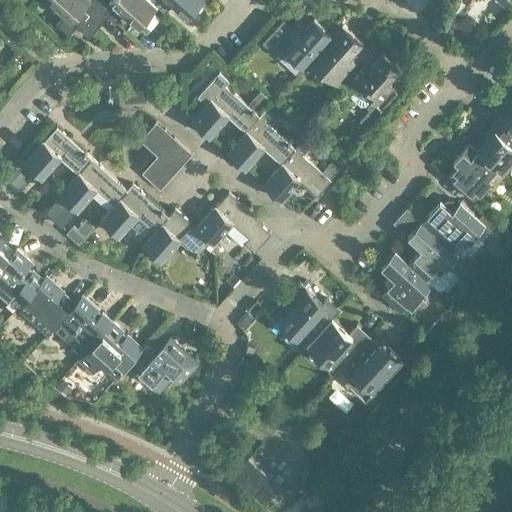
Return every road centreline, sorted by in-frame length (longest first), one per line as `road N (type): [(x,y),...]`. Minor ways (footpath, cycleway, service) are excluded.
road 1 (residential): [(0,122),(62,68),(196,56),(251,0)]
road 2 (residential): [(298,236),(351,246),(414,173),(411,138),(465,77)]
road 3 (residential): [(0,192),(101,273),(228,320)]
road 4 (tertiary): [(165,500),(99,466),(0,434)]
road 5 (residential): [(298,236),(211,157),(176,195)]
road 6 (residential): [(179,471),(218,387),(228,320)]
road 7 (residential): [(366,0),(433,36),(465,77)]
